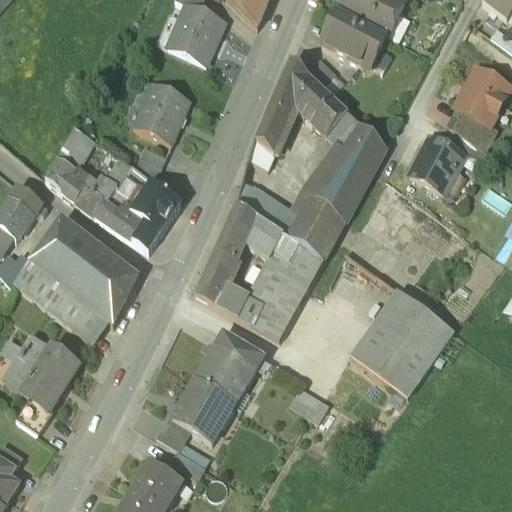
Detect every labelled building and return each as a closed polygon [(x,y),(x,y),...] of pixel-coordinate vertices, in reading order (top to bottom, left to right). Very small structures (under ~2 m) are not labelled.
[(205,9),(183,0),(180,0),(175,12),(186,17),(199,22),(205,9)] [(216,0),(257,37),(272,0),(247,0),(246,4),(241,0),(216,0)] [(405,8),(390,0),(347,0),(337,18),(385,42),(387,43),(388,42),(383,40),(388,31),(388,32),(395,30),(398,22),(396,16),(400,7),(404,9),(405,8)] [(511,0),(486,0),(482,6),(505,24),(508,27),(511,21),(511,0)] [(199,22),(186,17),(168,59),(206,75),(224,34),(199,22)] [(385,42),(337,18),(320,53),(335,60),(335,61),(336,64),(344,68),(348,66),(361,73),(372,69),(385,42)] [(511,44),(497,34),(490,45),(511,59),(511,44)] [(336,80),(319,65),(305,81),(321,96),(336,80)] [(321,96),(305,81),(290,68),(276,100),(295,117),(304,125),(313,114),(321,120),(311,131),(321,140),(326,145),(347,120),(321,96)] [(508,95),(476,78),(470,90),(468,89),(461,101),(463,102),(456,115),(488,132),(495,119),(496,120),(503,108),(501,107),(508,95)] [(190,111),(152,94),(133,137),(171,154),(190,111)] [(276,100),(270,114),(289,129),(295,117),(276,100)] [(289,129),(270,114),(253,151),(265,158),(274,163),(289,129)] [(313,114),(304,125),(311,131),(321,120),(313,114)] [(347,120),(326,145),(341,158),(361,132),(347,120)] [(385,155),(361,132),(341,158),(307,201),(345,229),(385,155)] [(75,135),(58,159),(75,175),(86,158),(95,164),(102,156),(75,135)] [(481,157),(453,136),(444,152),(464,163),(463,164),(474,170),(481,157)] [(444,152),(429,144),(409,181),(444,200),(463,164),(464,163),(444,152)] [(265,158),(253,151),(248,168),(259,173),(265,158)] [(167,166),(146,156),(136,178),(157,187),(167,166)] [(75,175),(58,159),(41,184),(61,199),(75,175)] [(116,166),(103,185),(108,189),(119,197),(133,179),(116,166)] [(287,244),(298,220),(243,188),(237,212),(283,241),(287,244)] [(108,189),(94,205),(106,213),(108,211),(119,197),(108,189)] [(42,208),(18,190),(8,204),(33,221),(42,208)] [(181,212),(150,191),(146,197),(148,198),(136,222),(147,230),(144,237),(138,252),(148,259),(181,212)] [(73,208),(97,226),(106,213),(94,205),(83,197),(73,208)] [(345,229),(307,201),(298,220),(287,244),(323,268),(345,229)] [(33,221),(8,204),(0,215),(0,235),(14,246),(33,221)] [(97,226),(109,234),(119,219),(108,211),(106,213),(97,226)] [(283,241),(237,212),(225,238),(245,251),(268,265),(269,266),(283,241)] [(132,228),(128,225),(119,219),(109,234),(138,252),(144,237),(132,228)] [(60,226),(29,269),(103,325),(111,331),(137,284),(60,226)] [(225,238),(220,248),(240,260),(245,251),(225,238)] [(268,265),(247,304),(248,305),(238,325),(279,347),(323,268),(287,244),(283,241),(269,266),(268,265)] [(220,248),(195,302),(238,325),(248,305),(247,304),(225,293),(240,260),(220,248)] [(22,277),(6,260),(0,267),(0,281),(11,293),(13,290),(22,277)] [(103,325),(29,269),(22,277),(13,290),(87,347),(103,325)] [(511,293),(503,315),(511,318),(511,293)] [(399,299),(352,363),(408,404),(437,364),(449,349),(456,339),(399,299)] [(245,349),(222,336),(193,385),(236,412),(266,363),(245,349)] [(29,404),(36,409),(33,413),(49,424),(53,419),(49,417),(78,372),(35,343),(6,388),(29,404)] [(463,360),(449,349),(437,364),(452,376),(463,360)] [(193,385),(182,401),(168,424),(190,440),(212,452),(213,451),(235,413),(236,412),(193,385)] [(320,405),(300,393),(289,411),(309,423),(320,405)] [(49,424),(33,413),(36,409),(29,404),(14,424),(37,440),(49,424)] [(190,440),(168,424),(154,444),(178,457),(190,440)] [(24,465),(1,451),(0,452),(0,464),(18,476),(24,465)] [(205,474),(178,457),(171,469),(197,487),(205,474)] [(0,479),(11,486),(18,476),(0,464),(0,479)] [(179,488),(151,470),(132,499),(152,511),(169,511),(174,504),(170,501),(179,488)] [(11,486),(0,479),(0,511),(4,511),(18,490),(11,486)] [(183,491),(179,488),(170,501),(174,504),(183,491)] [(152,511),(132,499),(123,511),(152,511)]
